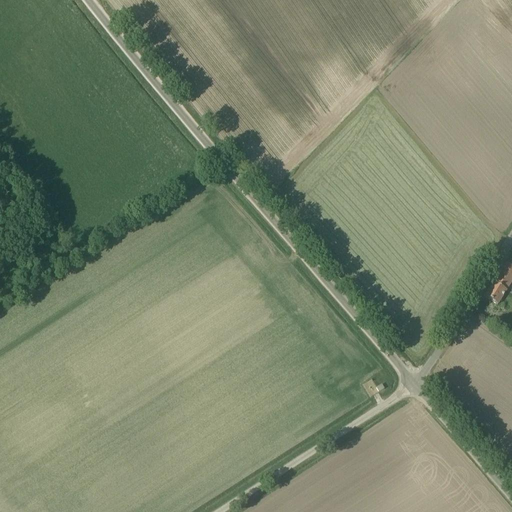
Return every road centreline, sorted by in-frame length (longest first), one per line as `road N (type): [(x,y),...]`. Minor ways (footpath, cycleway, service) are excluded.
road 1 (unclassified): [(417,376),(93,0)]
road 2 (unclassified): [(217,511),(417,376)]
road 3 (unclassified): [(417,376),(511,233)]
road 4 (unclassified): [(511,483),(417,376)]
